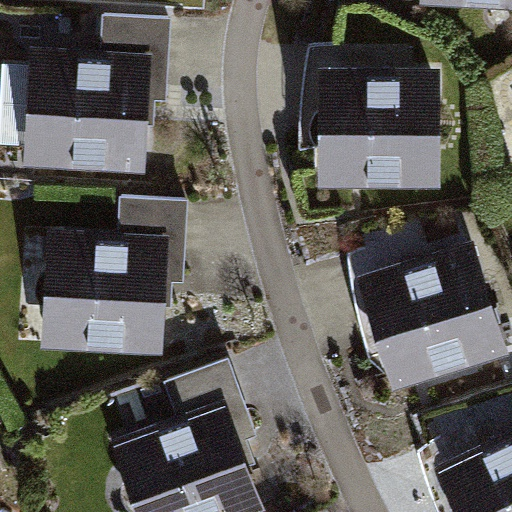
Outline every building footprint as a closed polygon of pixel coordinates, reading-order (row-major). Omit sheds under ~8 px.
[(511,0),(429,0),(429,11),(511,13),(511,0)] [(110,19),(109,53),(158,54),(158,67),(173,68),(174,21),(110,19)] [(109,53),(38,51),(35,172),(154,176),(158,67),(158,54),(109,53)] [(447,71),(328,70),(328,193),(446,194),(447,71)] [(126,203),(125,237),(174,239),(174,251),(189,252),(191,205),(126,203)] [(125,237),(55,235),(51,357),(170,361),(174,251),(174,239),(125,237)] [(511,341),(479,247),(367,286),(405,395),(511,357),(511,341)] [(169,389),(182,423),(230,405),(235,418),(252,412),(234,365),(169,389)] [(182,423),(119,447),(143,511),(270,511),(235,418),(230,405),(182,423)] [(511,511),(511,439),(445,472),(464,511),(511,511)]
